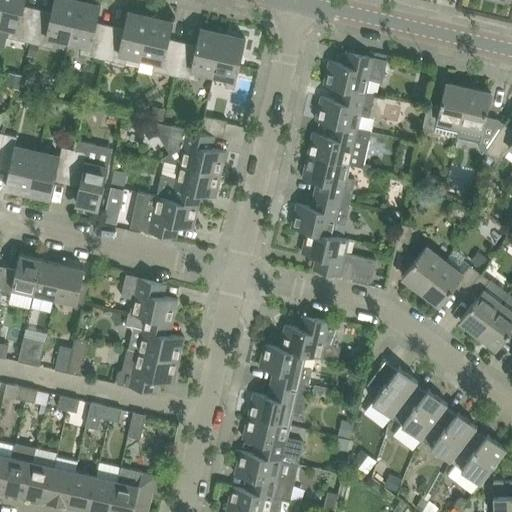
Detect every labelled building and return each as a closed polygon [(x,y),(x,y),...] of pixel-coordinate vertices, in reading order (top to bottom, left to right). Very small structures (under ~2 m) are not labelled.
[(8,37),(31,42),(38,8),(25,5),(25,0),(1,0),(0,7),(0,24),(10,26),(8,37)] [(56,37),(69,40),(78,0),(77,0),(53,0),(51,11),(38,8),(31,42),(40,44),(53,47),(56,37)] [(80,53),(103,58),(111,24),(97,21),(101,5),(78,0),(69,40),(83,43),(80,53)] [(128,53),(142,56),(151,17),(128,11),(124,27),(111,24),(103,58),(126,63),(128,53)] [(142,56),(139,71),(152,74),(153,70),(176,75),(183,41),(170,38),(174,22),(151,17),(142,56)] [(201,70),(215,73),(224,33),(200,28),(197,44),(183,41),(176,75),(199,80),(201,70)] [(224,33),(215,73),(228,76),(226,86),(235,88),(246,38),(224,33)] [(31,42),(27,56),(37,58),(40,44),(31,42)] [(330,60),(324,83),(338,86),(366,92),(370,79),(383,82),(389,55),(375,52),(374,56),(359,53),(346,50),(343,63),(330,60)] [(10,73),(7,86),(19,88),(22,76),(10,73)] [(458,136),(461,124),(469,87),(446,82),(440,105),(429,102),(423,128),(458,136)] [(321,95),(316,118),(330,121),(358,128),(361,115),(370,116),(375,94),(366,92),(338,86),(337,92),(335,98),(321,95)] [(461,124),(458,136),(481,141),(479,147),(486,152),(490,144),(505,123),(499,118),(487,116),(492,93),(469,87),(461,124)] [(154,106),(151,118),(162,120),(165,109),(154,106)] [(205,115),(201,131),(216,134),(224,136),(228,120),(205,115)] [(313,131),(308,154),(350,164),(363,167),(372,131),(358,128),(316,118),(316,119),(330,122),(327,134),(313,131)] [(511,146),(511,128),(505,123),(490,144),(486,152),(500,163),(511,146)] [(171,124),(167,146),(183,150),(180,163),(222,173),(227,150),(211,147),(214,134),(208,132),(171,124)] [(6,185),(29,190),(38,151),(15,146),(18,135),(5,133),(0,155),(0,166),(10,169),(6,185)] [(76,149),(75,149),(68,182),(80,185),(76,201),(100,207),(113,147),(78,139),(76,149)] [(55,180),(68,182),(75,149),(63,146),(60,156),(38,151),(29,190),(52,196),(55,180)] [(317,180),(314,193),(351,201),(356,179),(347,177),(350,164),(308,154),(303,177),(317,180)] [(165,160),(157,195),(199,204),(202,193),(216,196),(222,173),(180,163),(165,160)] [(115,169),(111,185),(124,188),(128,172),(115,169)] [(297,203),(292,225),(308,229),(334,235),(334,234),(336,228),(337,222),(346,224),(351,201),(314,193),(311,206),(297,203)] [(136,204),(131,226),(165,234),(177,237),(180,225),(194,228),(199,204),(157,195),(154,209),(136,204)] [(106,211),(104,220),(116,223),(118,214),(106,211)] [(395,248),(408,251),(414,226),(401,223),(395,248)] [(334,235),(292,225),(292,226),(307,230),(302,252),(316,255),(313,268),(372,281),(377,259),(346,252),(350,239),(334,235)] [(403,275),(422,290),(445,260),(426,245),(403,275)] [(478,251),(471,261),(481,269),(489,259),(478,251)] [(13,287),(35,292),(42,259),(20,254),(17,269),(5,266),(0,287),(0,290),(12,293),(13,287)] [(35,292),(31,308),(52,312),(56,297),(63,264),(42,259),(35,292)] [(455,285),(465,293),(480,272),(470,264),(463,274),(445,260),(422,290),(441,304),(455,285)] [(63,264),(56,297),(77,302),(76,307),(82,309),(88,283),(82,282),(85,269),(63,264)] [(460,319),(479,333),(510,293),(492,279),(491,280),(480,272),(465,293),(475,300),(460,319)] [(134,298),(131,312),(137,313),(162,319),(161,319),(173,322),(178,298),(165,295),(168,283),(155,280),(127,274),(122,295),(134,298)] [(511,329),(511,294),(510,293),(479,333),(498,347),(511,329)] [(138,349),(138,350),(180,360),(185,337),(170,333),(173,322),(161,319),(162,319),(137,313),(131,312),(129,311),(126,325),(131,326),(133,330),(129,347),(138,349)] [(281,346),(281,347),(307,353),(323,356),(326,343),(334,345),(335,342),(339,322),(315,317),(302,314),(299,327),(286,324),(281,346)] [(90,339),(76,336),(73,347),(68,371),(82,375),(90,339)] [(19,360),(40,365),(45,342),(24,337),(19,360)] [(0,342),(0,355),(6,357),(9,344),(0,342)] [(273,369),(271,382),(307,390),(312,368),(304,366),(307,353),(281,347),(281,346),(265,343),(260,366),(273,369)] [(55,369),(68,371),(73,347),(61,345),(55,369)] [(118,372),(116,382),(121,383),(153,391),(158,392),(161,379),(174,382),(180,360),(138,350),(138,349),(129,347),(128,347),(128,348),(127,350),(123,369),(118,372)] [(392,415),(417,383),(419,381),(399,366),(397,369),(386,360),(368,384),(379,393),(373,401),(392,415)] [(254,392),(249,414),(291,424),(294,411),(302,413),(307,390),(271,382),(268,395),(254,392)] [(392,415),(422,438),(446,406),(448,403),(429,389),(427,391),(417,383),(392,415)] [(315,384),(313,391),(323,394),(325,387),(315,384)] [(19,385),(16,397),(26,399),(29,387),(19,385)] [(29,387),(26,399),(35,402),(38,389),(29,387)] [(59,407),(68,409),(71,397),(61,395),(59,407)] [(71,397),(68,409),(77,411),(80,399),(71,397)] [(110,419),(113,406),(92,402),(86,426),(98,428),(101,417),(110,419)] [(123,409),(113,406),(110,419),(120,421),(123,409)] [(422,438),(451,461),(476,429),(478,426),(459,411),(456,414),(446,406),(422,438)] [(146,414),(134,411),(128,435),(141,438),(146,414)] [(257,441),(254,453),(267,456),(266,456),(283,460),(299,464),(304,441),(288,438),(291,424),(249,414),(243,437),(257,441)] [(342,421),(340,434),(350,436),(353,424),(342,421)] [(476,429),(451,461),(455,463),(447,473),(473,493),(507,448),(488,434),(486,436),(476,429)] [(0,441),(0,487),(5,489),(16,445),(0,441)] [(16,445),(5,489),(26,494),(34,461),(37,447),(16,442),(16,445)] [(241,450),(235,473),(249,476),(246,489),(251,490),(283,497),(291,499),(299,464),(283,460),(266,456),(267,456),(254,453),(241,450)] [(359,451),(352,462),(367,473),(374,462),(359,451)] [(333,463),(332,469),(342,471),(344,461),(338,460),(333,463)] [(26,494),(48,499),(55,465),(34,461),(26,494)] [(48,499),(69,504),(76,470),(55,465),(48,499)] [(118,480),(110,511),(134,511),(135,508),(148,511),(157,474),(122,466),(118,480)] [(357,466),(345,470),(347,479),(360,475),(357,466)] [(69,504),(90,508),(97,475),(76,470),(69,504)] [(392,474),(387,486),(397,490),(402,478),(392,474)] [(90,508),(105,511),(110,511),(118,480),(97,475),(90,508)] [(511,511),(511,479),(494,480),(494,511),(511,511)] [(341,484),(338,498),(343,499),(346,485),(341,484)] [(279,511),(283,497),(251,490),(232,485),(227,509),(240,511),(279,511)] [(422,497),(416,508),(422,511),(428,501),(422,497)]
